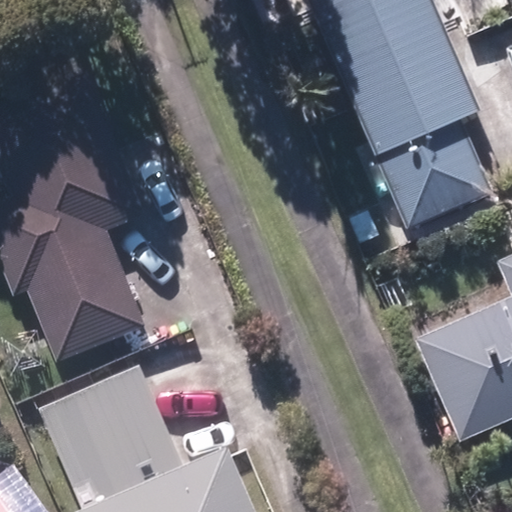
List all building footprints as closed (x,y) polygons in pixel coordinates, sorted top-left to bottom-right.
[(509,194),(436,0),(320,0),(407,232),(509,194)] [(63,358),(154,322),(116,224),(149,211),(94,72),(0,109),(0,137),(20,189),(0,196),(0,247),(18,293),(35,286),(63,358)] [(511,419),(511,247),(501,252),(511,276),(511,295),(427,333),(472,437),(511,419)] [(187,458),(146,360),(43,403),(87,511),(279,511),(247,434),(187,458)] [(0,511),(54,511),(20,459),(0,471),(0,511)]
